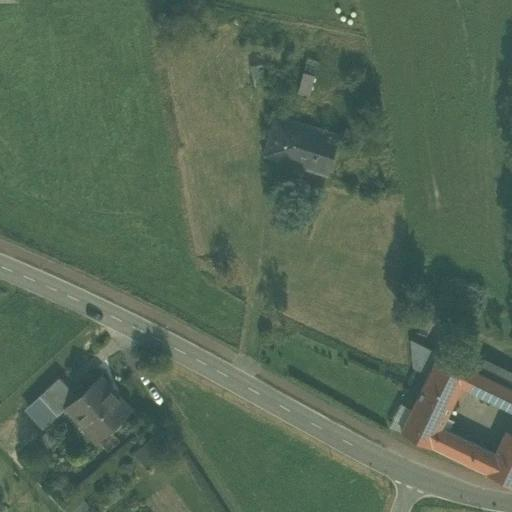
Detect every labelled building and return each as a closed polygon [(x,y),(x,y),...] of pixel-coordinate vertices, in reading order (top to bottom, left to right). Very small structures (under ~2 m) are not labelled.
[(298,92),(310,94),(315,75),(309,74),(304,72),(298,92)] [(306,167),(327,174),(339,134),(276,115),(264,154),(295,164),(294,169),(302,172),(306,167)] [(413,365),(430,373),(439,353),(423,345),(413,365)] [(402,431),(432,446),(442,427),(462,386),(470,368),(439,353),(430,373),(402,431)] [(511,388),(470,368),(462,386),(511,409),(511,388)] [(99,376),(96,378),(115,398),(118,396),(99,376)] [(40,395),(58,415),(67,406),(70,404),(70,403),(77,396),(59,377),(40,395)] [(85,425),(98,439),(130,410),(118,396),(115,398),(96,378),(77,396),(70,403),(70,404),(88,423),(85,425)] [(28,406),(46,426),(58,415),(40,395),(28,406)] [(67,406),(85,425),(88,423),(70,404),(67,406)] [(432,446),(486,472),(496,453),(442,427),(432,446)] [(134,452),(146,465),(171,441),(160,429),(134,452)] [(511,432),(507,430),(496,453),(486,472),(511,484),(511,432)]
